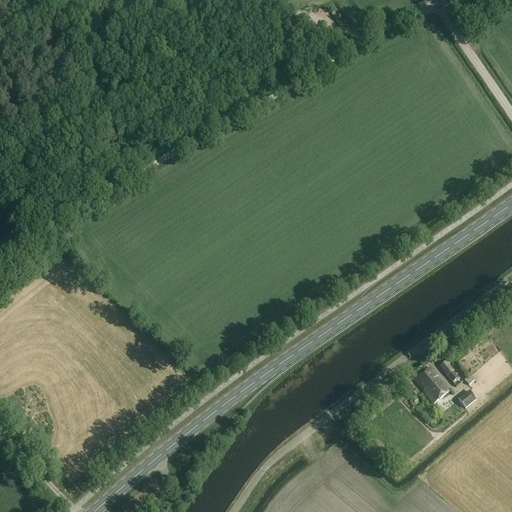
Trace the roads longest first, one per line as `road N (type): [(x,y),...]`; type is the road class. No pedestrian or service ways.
road 1 (primary): [(93,511),(214,409),(511,202)]
road 2 (track): [(0,263),(96,196),(436,4)]
road 3 (unclassified): [(233,511),(278,455),(511,276)]
road 4 (unclassified): [(511,115),(445,19),(441,0)]
